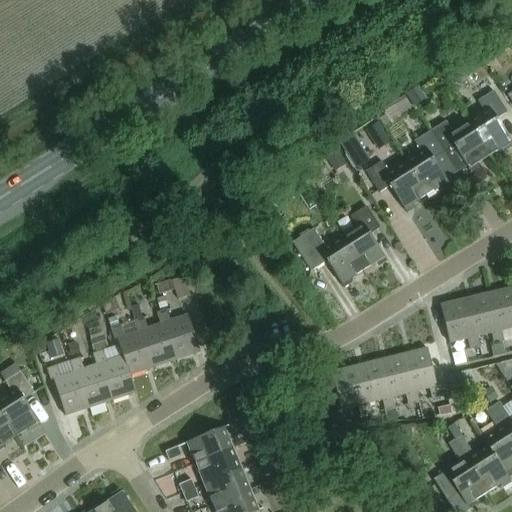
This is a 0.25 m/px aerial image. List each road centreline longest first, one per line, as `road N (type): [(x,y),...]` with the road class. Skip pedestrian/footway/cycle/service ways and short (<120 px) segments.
road 1 (residential): [(112,446),(234,362),(344,336),(511,228)]
road 2 (primary): [(0,198),(313,0)]
